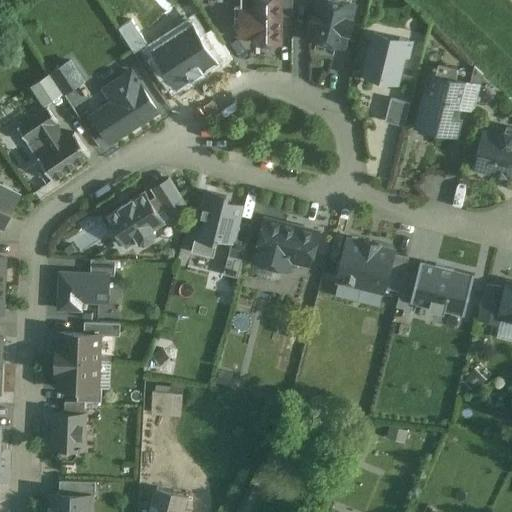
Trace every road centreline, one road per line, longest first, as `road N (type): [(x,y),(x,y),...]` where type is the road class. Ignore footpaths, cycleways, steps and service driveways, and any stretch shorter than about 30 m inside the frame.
road 1 (residential): [(20,511),(33,240),(53,212),(151,146)]
road 2 (residential): [(339,195),(347,158),(340,120),(286,86),(232,93),(151,146)]
road 3 (residential): [(151,146),(339,195)]
road 4 (residential): [(339,195),(479,231),(511,227)]
